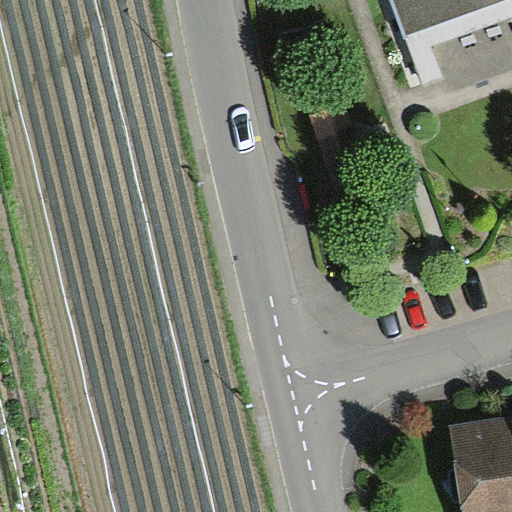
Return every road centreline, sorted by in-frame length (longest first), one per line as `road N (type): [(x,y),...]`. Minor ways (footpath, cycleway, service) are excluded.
road 1 (residential): [(295,397),(208,0)]
road 2 (residential): [(511,335),(295,397)]
